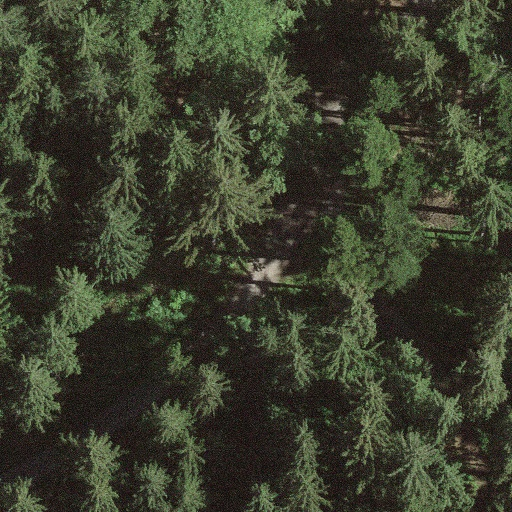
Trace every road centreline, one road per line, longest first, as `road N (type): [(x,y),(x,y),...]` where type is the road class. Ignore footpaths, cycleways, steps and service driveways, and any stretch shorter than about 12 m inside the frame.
road 1 (track): [(445,511),(242,177),(137,52),(115,0)]
road 2 (track): [(0,299),(91,240),(234,188),(326,133),(452,0)]
